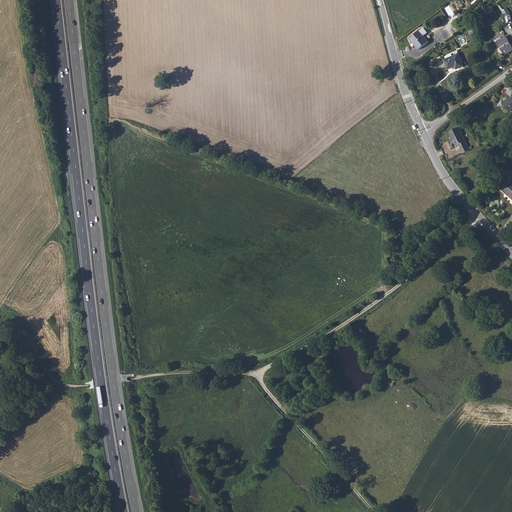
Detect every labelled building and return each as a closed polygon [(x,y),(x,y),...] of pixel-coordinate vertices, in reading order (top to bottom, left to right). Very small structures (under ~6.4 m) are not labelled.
[(420,29),(411,36),(419,47),(429,40),(420,29)] [(499,40),(500,42),(508,53),(511,49),(511,37),(509,33),(499,40)] [(464,65),(458,52),(443,59),(447,69),(455,65),(456,68),(464,65)] [(464,152),(471,148),(460,126),(450,131),(457,145),(460,144),(464,152)] [(511,179),(503,188),(511,196),(511,179)]
